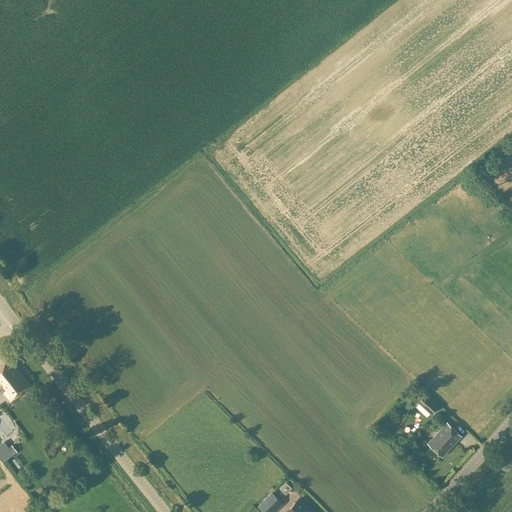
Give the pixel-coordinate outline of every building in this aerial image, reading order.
[(0,367),(0,393),(4,391),(11,400),(12,399),(29,384),(9,360),(0,367)] [(422,391),(416,386),(406,396),(411,401),(422,391)] [(418,401),(431,414),(439,406),(425,393),(418,401)] [(442,456),(461,436),(447,423),(428,444),(442,456)] [(0,459),(3,462),(17,451),(12,444),(0,453),(0,459)] [(313,511),(292,489),(276,504),(283,511),(313,511)] [(268,505),(274,498),(270,494),(264,502),(268,505)]
